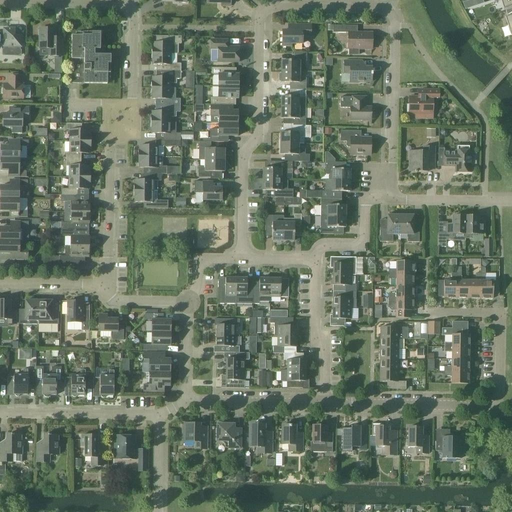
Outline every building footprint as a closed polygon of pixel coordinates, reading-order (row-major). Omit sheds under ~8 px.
[(511,0),(500,0),(503,9),(511,5),(511,0)] [(311,37),(311,25),(297,25),(297,31),(282,31),(282,47),(292,47),(292,44),(302,44),(303,37),(311,37)] [(22,47),(22,36),(15,35),(15,29),(3,29),(3,35),(1,35),(1,43),(3,43),(3,47),(4,47),(4,49),(3,49),(3,56),(21,56),(21,50),(20,50),(20,47),(22,47)] [(62,56),(62,41),(56,41),(55,39),(55,29),(40,29),(40,49),(49,49),(48,56),(62,56)] [(111,74),(111,56),(100,55),(101,33),(83,33),(83,36),(72,36),(71,84),(108,84),(108,73),(111,74)] [(372,49),(372,33),(349,33),(348,55),(358,55),(358,49),(372,49)] [(152,47),(152,54),(171,54),(176,54),(176,44),(181,44),(181,37),(166,37),(166,43),(153,43),(153,47),(152,47)] [(239,63),(239,48),(227,48),(227,40),(211,40),(211,62),(239,63)] [(282,72),(305,72),(305,62),(307,62),(307,53),(294,53),(294,61),(282,61),(282,72)] [(164,65),(164,71),(181,71),(181,64),(171,64),(171,54),(152,54),(152,60),(153,60),(153,65),(164,65)] [(373,73),(372,73),(372,68),(361,68),(361,62),(344,62),(344,73),(350,73),(350,83),(359,83),(359,82),(371,82),(372,75),(373,75),(373,73)] [(219,75),(218,87),(238,87),(239,75),(233,75),(233,68),(212,68),(212,75),(219,75)] [(152,82),(151,88),(171,89),(171,84),(177,84),(177,79),(181,79),(181,71),(164,71),(164,77),(153,77),(153,82),(152,82)] [(293,83),(293,90),(306,90),(306,78),(305,78),(305,72),(282,72),(282,74),(280,74),(279,75),(279,81),(280,82),(281,82),(281,83),(293,83)] [(24,100),(24,85),(22,85),(22,76),(8,76),(8,85),(3,85),(3,99),(24,100)] [(202,111),(201,86),(194,87),(195,111),(202,111)] [(238,99),(238,87),(218,87),(218,98),(211,98),(211,105),(225,105),(233,105),(233,99),(238,99)] [(171,99),(171,89),(151,88),(151,95),(152,95),(152,99),(166,100),(166,106),(180,106),(180,99),(171,99)] [(306,90),(293,90),(293,97),(290,97),(281,97),(281,108),(299,108),(306,108),(306,99),(306,90)] [(433,114),(433,105),(439,100),(439,98),(439,90),(418,90),(418,97),(409,97),(409,114),(433,114)] [(372,113),(371,113),(371,108),(365,108),(365,98),(340,97),(340,108),(350,108),(350,120),(371,120),(371,119),(372,119),(373,118),(373,114),(372,113)] [(225,105),(211,105),(210,123),(219,124),(238,124),(238,111),(233,111),(233,105),(225,105)] [(151,116),(151,123),(170,123),(170,117),(176,117),(176,112),(180,112),(180,106),(166,106),(166,112),(152,112),(152,116),(151,116)] [(28,120),(29,108),(10,108),(10,114),(3,114),(3,127),(12,127),(12,133),(22,133),(22,120),(28,120)] [(299,119),(299,108),(281,108),(281,119),(293,119),(293,126),(306,126),(306,119),(299,119)] [(165,134),(165,140),(181,140),(181,133),(170,133),(170,123),(151,123),(151,129),(152,129),(152,134),(165,134)] [(210,142),(211,142),(212,142),(224,142),(224,136),(238,136),(238,135),(239,135),(240,134),(240,127),(239,125),(238,125),(238,124),(219,124),(219,130),(210,130),(210,142)] [(281,133),(281,144),(299,144),(299,138),(311,138),(311,126),(306,126),(293,126),(293,133),(281,133)] [(70,130),(70,142),(91,142),(91,136),(90,136),(90,130),(70,130)] [(370,155),(371,139),(360,138),(358,137),(358,131),(340,131),(340,142),(346,142),(346,146),(348,148),(351,148),(350,155),(370,155)] [(1,159),(20,159),(20,152),(22,152),(22,147),(29,147),(29,140),(10,140),(10,146),(1,146),(1,159)] [(91,149),(91,142),(70,142),(70,153),(90,154),(90,149),(91,149)] [(211,142),(210,142),(199,142),(199,160),(205,160),(224,161),(225,149),(211,149),(211,142)] [(299,149),(299,144),(281,144),(280,155),(292,155),(292,162),(308,162),(308,154),(304,154),(304,149),(299,149)] [(139,157),(158,157),(163,157),(163,146),(140,146),(140,150),(139,150),(139,157)] [(428,170),(434,170),(435,147),(423,147),(423,152),(409,152),(409,172),(428,172),(428,170)] [(456,153),(445,153),(444,153),(444,166),(456,166),(456,172),(470,173),(470,165),(476,165),(476,153),(470,153),(470,151),(456,151),(456,153)] [(153,174),(161,174),(167,174),(167,167),(158,166),(158,157),(139,157),(138,163),(139,163),(139,168),(153,168),(153,174)] [(20,166),(20,159),(1,159),(0,171),(10,171),(10,177),(26,177),(27,171),(22,171),(22,166),(20,166)] [(224,161),(205,160),(205,167),(199,166),(199,178),(211,178),(211,172),(224,172),(224,170),(226,170),(227,169),(227,163),(226,161),(224,161)] [(263,169),(263,180),(286,180),(286,169),(292,169),(292,162),(277,162),(277,169),(263,169)] [(332,181),(350,181),(350,170),(338,170),(338,163),(326,162),(325,174),(332,175),(332,181)] [(69,166),(69,178),(90,178),(90,171),(89,171),(89,166),(69,166)] [(134,185),(134,191),(156,191),(156,181),(161,181),(161,174),(153,174),(149,174),(149,180),(135,180),(135,185),(134,185)] [(90,184),(90,178),(69,178),(69,189),(62,189),(62,195),(75,195),(78,195),(78,189),(89,190),(89,184),(90,184)] [(0,199),(19,199),(19,187),(28,187),(28,181),(10,180),(9,186),(0,186),(0,199)] [(287,180),(286,180),(263,180),(263,191),(273,191),(273,198),(292,198),(292,190),(287,190),(287,180)] [(350,181),(332,181),(325,180),(325,192),(350,192),(350,181)] [(222,201),(222,188),(212,188),(212,182),(195,182),(194,193),(203,194),(203,201),(222,201)] [(156,202),(156,191),(134,191),(134,198),(135,198),(135,202),(147,203),(147,209),(167,209),(167,202),(156,202)] [(65,212),(71,212),(90,213),(90,202),(75,202),(75,195),(62,195),(61,195),(61,202),(65,202),(65,212)] [(321,198),(321,216),(346,217),(346,206),(334,206),(334,199),(321,198)] [(19,211),(19,199),(0,199),(0,202),(0,211),(9,211),(9,217),(27,218),(27,211),(19,211)] [(90,223),(90,213),(71,212),(71,223),(61,223),(61,229),(75,230),(75,223),(90,223)] [(393,235),(400,235),(400,216),(400,213),(389,213),(389,215),(388,215),(387,228),(380,228),(380,242),(393,242),(393,235)] [(401,216),(400,216),(400,235),(408,235),(408,242),(419,242),(419,228),(413,228),(413,216),(412,216),(412,213),(401,213),(401,216)] [(453,234),(465,234),(465,216),(465,215),(464,214),(458,214),(458,215),(458,216),(453,216),(452,225),(446,225),(446,233),(438,233),(438,246),(446,246),(446,240),(453,240),(453,234)] [(465,234),(465,239),(471,239),(471,241),(482,241),(482,234),(484,234),(484,217),(473,217),(473,215),(467,214),(466,215),(466,216),(465,216),(465,234)] [(294,219),(284,219),(283,241),(294,241),(294,227),(301,227),(302,215),(294,215),(294,219)] [(283,241),(284,219),(284,216),(266,216),(265,229),(272,229),(272,241),(283,241)] [(345,228),(346,217),(321,216),(320,234),(333,235),(334,228),(345,228)] [(0,240),(20,241),(28,241),(29,222),(11,222),(10,228),(0,227),(0,240)] [(71,236),(70,246),(89,247),(89,236),(75,236),(75,230),(61,229),(61,236),(71,236)] [(20,248),(20,241),(0,240),(0,253),(10,254),(10,260),(28,260),(28,248),(20,248)] [(89,257),(89,247),(70,246),(65,246),(65,257),(60,257),(60,265),(73,265),(73,257),(89,257)] [(333,275),(352,275),(356,275),(356,258),(339,258),(339,264),(333,264),(333,275)] [(415,263),(414,263),(414,262),(396,262),(396,270),(389,270),(389,274),(414,275),(414,269),(415,269),(415,263)] [(499,281),(496,281),(496,280),(496,279),(495,278),(495,277),(494,276),(493,276),(492,275),(485,275),(485,269),(481,267),(481,274),(480,299),(493,299),(493,296),(499,296),(499,281)] [(456,298),(457,273),(452,273),(452,281),(444,281),(438,281),(438,297),(444,297),(444,298),(456,298)] [(456,298),(468,299),(469,281),(461,281),(461,273),(457,273),(456,298)] [(396,279),(396,286),(414,286),(414,275),(389,274),(389,279),(396,279)] [(468,299),(480,299),(481,274),(476,274),(476,281),(469,281),(468,299)] [(352,275),(333,275),(333,285),(333,292),(346,292),(356,292),(356,286),(352,286),(352,275)] [(218,304),(236,304),(236,278),(226,278),(226,280),(218,280),(218,304)] [(247,278),(236,278),(236,304),(255,304),(255,279),(247,279),(247,278)] [(270,301),(270,297),(270,279),(259,279),(255,279),(255,304),(260,304),(260,301),(270,301)] [(270,279),(270,297),(289,298),(289,279),(270,279)] [(389,294),(388,298),(413,298),(414,286),(396,286),(396,294),(389,294)] [(346,292),(333,292),(333,298),(333,309),(351,309),(351,298),(346,298),(346,292)] [(357,294),(357,303),(363,303),(363,309),(373,308),(372,295),(363,295),(363,294),(357,294)] [(388,303),(388,308),(391,311),(396,311),(396,318),(411,318),(411,311),(413,311),(413,298),(388,298),(388,303)] [(10,301),(0,300),(0,319),(8,320),(8,324),(16,324),(16,312),(10,312),(10,301)] [(19,324),(39,325),(39,301),(26,301),(25,312),(19,312),(19,324)] [(52,301),(39,301),(39,325),(59,325),(59,312),(52,312),(52,301)] [(89,331),(90,316),(82,316),(83,302),(68,301),(67,323),(69,323),(69,328),(82,328),(82,331),(89,331)] [(351,309),(333,309),(333,316),(330,316),(330,327),(345,327),(345,319),(351,320),(351,309)] [(256,325),(256,333),(263,332),(262,312),(251,312),(252,325),(256,325)] [(152,320),(152,333),(171,333),(171,320),(159,320),(159,314),(145,314),(145,320),(152,320)] [(124,340),(124,326),(118,326),(118,319),(107,319),(107,315),(99,315),(98,332),(112,332),(112,340),(124,340)] [(278,337),(296,337),(296,326),(281,326),(281,318),(269,318),(269,323),(274,323),(274,337),(278,337)] [(217,326),(217,336),(235,336),(235,326),(240,326),(240,319),(214,319),(214,326),(217,326)] [(444,343),(444,347),(469,348),(469,336),(462,335),(462,332),(470,332),(470,322),(454,322),(454,329),(444,328),(444,336),(452,336),(452,343),(444,343)] [(380,338),(399,339),(407,339),(407,328),(381,327),(380,338)] [(171,333),(152,333),(151,345),(144,345),(144,351),(158,351),(158,345),(171,345),(173,345),(173,338),(171,338),(171,333)] [(235,346),(235,336),(217,336),(217,346),(214,346),(214,353),(224,353),(239,353),(239,347),(235,346)] [(248,352),(256,353),(256,336),(248,336),(248,352)] [(296,337),(278,337),(277,347),(273,347),(273,353),(283,354),(296,354),(296,337)] [(380,338),(380,349),(398,350),(399,339),(380,338)] [(469,360),(469,348),(444,347),(444,352),(452,352),(452,360),(469,360)] [(380,360),(398,361),(398,350),(380,349),(380,360)] [(149,364),(149,373),(170,373),(170,360),(163,360),(162,359),(162,353),(144,353),(144,364),(149,364)] [(226,363),(226,370),(245,370),(245,359),(248,359),(248,353),(239,353),(224,353),(224,363),(226,363)] [(296,354),(283,354),(283,360),(287,360),(287,371),(306,371),(306,360),(303,360),(303,354),(296,354)] [(380,360),(380,371),(398,372),(398,361),(380,360)] [(444,372),(469,372),(469,367),(471,367),(471,361),(469,361),(469,360),(452,360),(452,367),(444,367),(444,372)] [(36,395),(43,395),(44,396),(44,397),(45,397),(46,398),(47,397),(48,397),(48,396),(49,396),(49,395),(56,395),(57,382),(62,383),(62,367),(52,366),(52,375),(43,375),(43,366),(36,366),(36,395)] [(20,396),(20,395),(28,395),(28,370),(23,370),(23,375),(14,375),(14,377),(7,377),(7,395),(15,395),(15,396),(16,396),(16,397),(17,397),(18,397),(19,397),(20,396)] [(64,395),(72,396),(73,397),(74,398),(75,398),(76,398),(76,397),(77,397),(77,396),(85,396),(85,370),(81,370),(81,376),(71,376),(71,378),(65,378),(64,395)] [(245,370),(226,370),(226,376),(221,376),(221,388),(245,389),(245,370)] [(93,396),(101,396),(101,397),(102,398),(103,398),(104,398),(105,398),(106,397),(106,396),(114,396),(114,371),(109,371),(109,376),(100,376),(100,378),(93,378),(93,396)] [(258,372),(259,386),(272,386),(272,371),(258,372)] [(306,371),(287,371),(281,371),(281,381),(287,381),(287,389),(303,389),(303,382),(306,382),(306,371)] [(398,372),(380,371),(380,382),(387,382),(387,389),(406,390),(406,382),(398,382),(398,372)] [(469,384),(469,372),(444,372),(444,376),(451,376),(451,384),(469,384)] [(170,386),(170,373),(149,373),(149,385),(144,385),(143,393),(161,393),(161,387),(163,386),(170,386)] [(200,424),(183,424),(182,442),(195,442),(195,449),(207,450),(207,427),(200,427),(200,424)] [(376,436),(376,446),(382,447),(382,456),(396,456),(397,438),(389,438),(389,427),(382,427),(382,425),(372,424),(372,436),(376,436)] [(241,448),(241,429),(234,429),(234,425),(217,425),(217,441),(221,442),(225,445),(225,448),(241,448)] [(271,454),(272,440),(265,440),(265,425),(250,425),(250,447),(258,447),(257,454),(271,454)] [(302,452),(303,440),(296,440),(296,426),(291,426),(282,426),(282,445),(289,445),(289,452),(302,452)] [(327,426),(313,426),(313,442),(312,442),(312,452),(332,453),(333,438),(333,433),(327,433),(327,426)] [(343,429),(342,451),(352,451),(352,447),(359,447),(359,450),(366,450),(367,429),(361,429),(361,427),(351,427),(351,429),(343,429)] [(422,428),(408,427),(408,447),(416,447),(416,454),(428,454),(429,436),(422,436),(422,428)] [(450,430),(443,430),(443,443),(436,443),(435,451),(442,451),(442,459),(460,459),(461,437),(450,437),(450,430)] [(22,462),(22,447),(21,447),(21,435),(7,435),(7,444),(1,444),(0,462),(22,462)] [(59,455),(59,448),(58,448),(58,435),(44,435),(44,445),(38,444),(37,462),(49,463),(49,455),(59,455)] [(104,448),(98,448),(98,436),(81,436),(81,447),(85,447),(85,457),(92,458),(91,466),(103,466),(104,448)] [(135,437),(117,436),(117,445),(115,445),(114,459),(136,460),(137,445),(135,445),(135,437)] [(139,471),(147,471),(147,457),(139,457),(139,471)]
